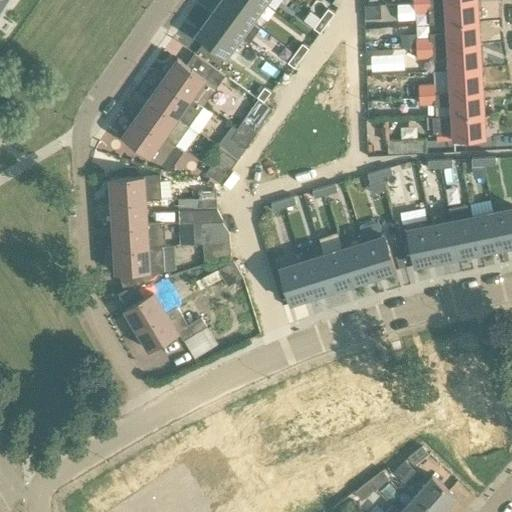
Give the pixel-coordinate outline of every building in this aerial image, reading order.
[(0,0),(0,12),(9,0),(0,0)] [(222,0),(220,0),(208,17),(241,40),(253,23),(222,0)] [(222,0),(253,23),(266,5),(258,0),(222,0)] [(476,0),(464,0),(445,1),(413,3),(414,13),(428,12),(429,24),(447,23),(447,24),(478,22),(476,0)] [(382,21),(381,6),(368,8),(369,22),(382,21)] [(328,9),(321,19),(327,24),(334,14),(328,9)] [(241,40),(208,17),(196,34),(228,58),(241,40)] [(320,33),(327,24),(321,19),(314,28),(320,33)] [(416,49),(448,47),(480,45),(478,22),(447,24),(447,32),(429,34),(429,37),(416,38),(416,47),(416,49)] [(401,48),(416,47),(416,38),(416,34),(400,35),(401,48)] [(302,44),(295,54),(302,58),(309,49),(302,44)] [(448,47),(416,49),(399,50),(400,59),(429,58),(429,61),(449,59),(449,70),(481,69),(480,45),(448,47)] [(203,106),(224,76),(194,54),(187,65),(178,59),(164,78),(203,106)] [(295,68),(302,58),(295,54),(288,63),(295,68)] [(449,70),(451,93),(451,94),(482,92),(481,69),(449,70)] [(150,98),(189,125),(203,106),(164,78),(150,98)] [(436,94),(435,84),(418,85),(419,95),(436,94)] [(261,101),(267,106),(274,96),(268,91),(261,101)] [(482,92),(451,94),(436,94),(419,95),(419,99),(419,104),(434,103),(434,106),(452,105),(452,117),(484,115),(482,92)] [(136,117),(175,145),(189,125),(150,98),(136,117)] [(258,99),(240,123),(236,130),(251,141),(273,110),(267,106),(261,101),(258,99)] [(452,117),(432,118),(433,133),(438,133),(438,141),(485,138),(484,115),(452,117)] [(122,137),(161,164),(175,145),(136,117),(122,137)] [(251,141),(236,130),(232,127),(227,134),(218,146),(237,160),(251,141)] [(425,139),(387,142),(388,156),(426,153),(425,139)] [(206,162),(211,165),(225,176),(237,160),(218,146),(206,162)] [(483,157),(482,157),(484,165),(495,164),(495,156),(483,157)] [(484,165),(482,157),(471,157),(472,165),(484,165)] [(440,160),(438,160),(440,167),(452,167),(451,159),(440,160)] [(440,167),(438,160),(428,160),(428,168),(440,167)] [(225,176),(211,165),(205,173),(220,184),(225,176)] [(484,166),(472,167),(474,179),(486,177),(484,166)] [(379,171),(381,178),(392,175),(390,167),(379,171)] [(381,178),(379,171),(367,174),(369,182),(381,178)] [(160,175),(144,176),(110,178),(112,202),(146,200),(145,199),(162,198),(160,175)] [(335,185),(324,188),(326,196),(338,193),(335,185)] [(315,200),(326,196),(324,188),(312,192),(315,200)] [(294,197),(282,200),(285,208),(296,204),(294,197)] [(217,209),(217,198),(198,198),(191,199),(178,199),(178,210),(216,209),(217,209)] [(113,226),(164,223),(164,222),(147,223),(146,200),(112,202),(113,226)] [(273,211),(285,208),(282,200),(271,204),(273,211)] [(511,207),(493,212),(501,248),(511,245),(511,207)] [(222,220),(216,209),(178,210),(178,223),(181,223),(193,222),(222,222),(222,220)] [(479,252),(501,248),(493,212),(472,216),(479,252)] [(472,216),(451,220),(458,257),(479,252),(472,216)] [(451,220),(430,225),(437,261),(458,257),(451,220)] [(181,223),(182,246),(194,245),(193,222),(181,223)] [(229,232),(222,222),(193,222),(194,245),(202,245),(229,243),(229,232)] [(114,250),(165,247),(164,223),(113,226),(114,250)] [(415,266),(437,261),(430,225),(407,229),(415,266)] [(363,242),(374,277),(396,271),(385,235),(363,242)] [(374,277),(363,242),(343,248),(354,284),(374,277)] [(229,243),(202,245),(204,265),(230,257),(229,243)] [(167,270),(165,247),(114,250),(116,274),(119,274),(123,290),(159,279),(158,271),(167,270)] [(354,284),(343,248),(322,255),(333,290),(354,284)] [(333,290),(322,255),(301,261),(312,297),(333,290)] [(222,279),(238,269),(233,261),(217,270),(196,283),(202,292),(222,279)] [(312,297),(301,261),(280,268),(291,303),(312,297)] [(238,269),(222,279),(228,287),(243,278),(238,269)] [(137,330),(176,307),(176,306),(166,312),(154,292),(124,309),(137,330)] [(187,325),(176,307),(137,330),(149,351),(179,334),(183,341),(207,326),(201,316),(187,325)] [(441,358),(470,453),(507,442),(477,347),(441,358)] [(387,381),(249,430),(261,465),(400,416),(387,381)] [(421,446),(407,457),(414,465),(428,455),(421,446)] [(224,450),(104,511),(186,511),(242,483),(224,450)] [(368,482),(375,491),(390,480),(383,471),(368,482)] [(431,477),(416,494),(436,511),(443,511),(457,497),(432,476),(431,477)] [(375,491),(368,482),(354,493),(361,502),(375,491)] [(278,511),(265,490),(250,499),(251,501),(235,511),(278,511)] [(436,511),(416,494),(400,511),(436,511)]
